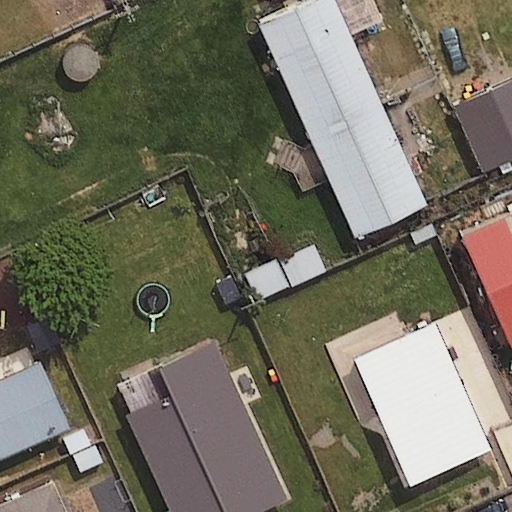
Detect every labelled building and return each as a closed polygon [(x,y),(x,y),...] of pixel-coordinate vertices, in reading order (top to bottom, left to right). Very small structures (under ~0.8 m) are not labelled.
[(447,153),(377,0),(288,0),(373,186),(447,153)] [(511,169),(474,186),(511,272),(511,169)] [(275,257),(286,283),(324,267),(313,241),(275,257)] [(484,446),(431,320),(351,354),(404,480),(484,446)] [(244,511),(277,499),(215,337),(112,377),(163,511),(244,511)] [(33,367),(4,381),(18,411),(47,397),(33,367)] [(62,511),(47,477),(0,497),(0,511),(62,511)]
